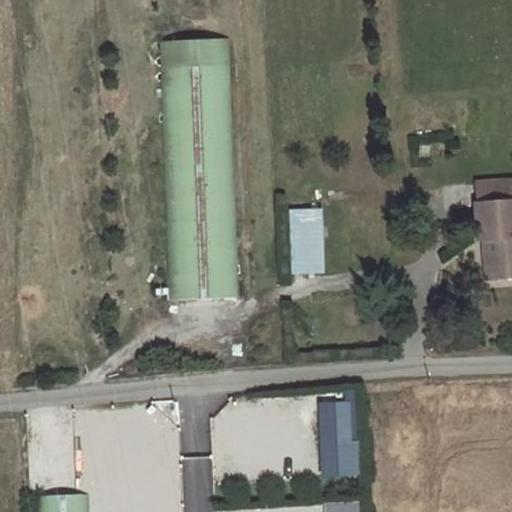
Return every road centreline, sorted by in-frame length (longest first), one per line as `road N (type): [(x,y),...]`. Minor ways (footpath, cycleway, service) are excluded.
road 1 (unclassified): [(511,368),(0,404)]
road 2 (unknown): [(230,383),(219,318),(206,302),(158,295),(106,338),(98,395)]
